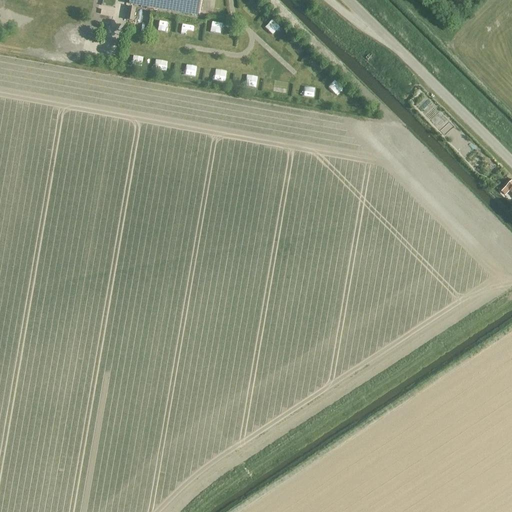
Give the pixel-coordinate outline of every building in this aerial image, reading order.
[(128,0),(128,5),(198,15),(200,0),(128,0)] [(127,8),(125,21),(133,22),(136,9),(127,8)] [(274,14),(265,21),(275,32),(284,25),(274,14)] [(159,26),(168,28),(169,16),(160,15),(159,26)] [(184,19),(182,30),(193,32),(195,21),(184,19)] [(300,48),(305,43),(296,35),(291,39),(300,48)] [(185,68),(196,70),(198,63),(186,60),(185,68)] [(216,76),(227,77),(228,66),(217,65),(216,76)] [(336,73),(328,80),(336,89),(343,82),(336,73)] [(451,117),(440,126),(445,132),(456,123),(451,117)] [(511,181),(505,189),(502,192),(505,196),(509,193),(511,196),(511,181)]
